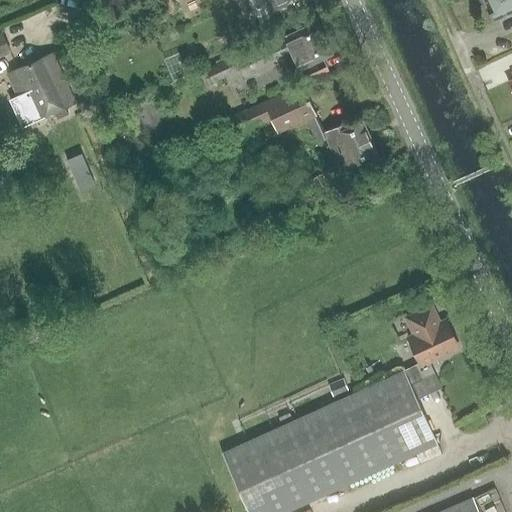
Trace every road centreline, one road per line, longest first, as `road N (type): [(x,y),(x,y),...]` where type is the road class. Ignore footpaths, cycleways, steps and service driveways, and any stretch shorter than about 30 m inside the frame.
road 1 (tertiary): [(511,343),(353,0)]
road 2 (track): [(511,162),(438,8)]
